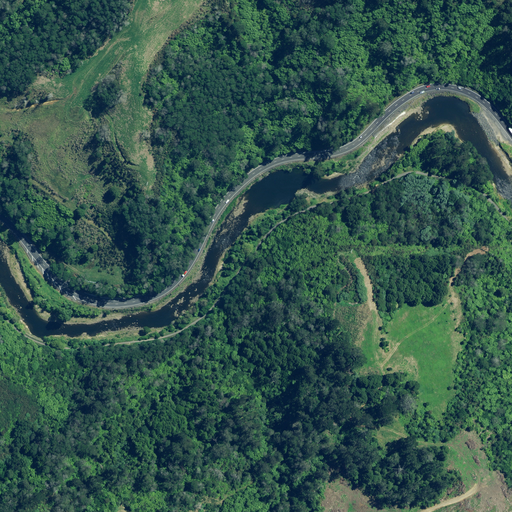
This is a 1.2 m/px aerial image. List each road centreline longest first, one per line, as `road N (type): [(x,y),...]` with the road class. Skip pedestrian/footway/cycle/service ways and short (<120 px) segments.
road 1 (trunk): [(511,137),(472,93),(414,88),(338,147),(270,160),(244,174),(210,207),(164,282),(115,302),(86,300),(56,284),(0,218)]
road 2 (track): [(0,136),(17,144),(28,175),(143,265),(141,275),(95,282),(54,257),(28,253)]
road 3 (track): [(107,0),(104,27),(90,43),(76,54),(30,61),(0,89)]
